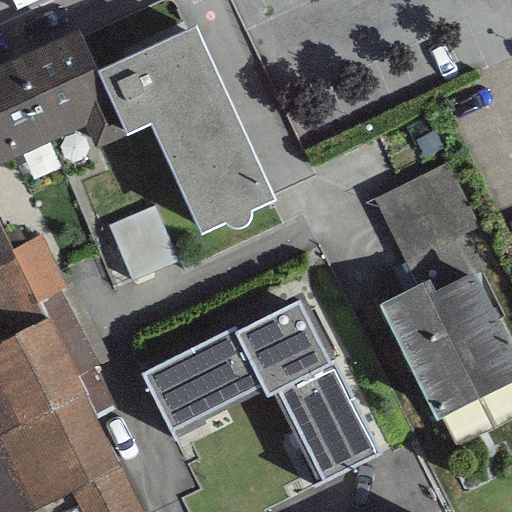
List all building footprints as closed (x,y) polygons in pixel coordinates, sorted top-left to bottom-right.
[(194,22),(95,67),(125,133),(149,121),(199,228),(224,216),(232,222),(241,221),(248,215),(249,205),(273,193),(194,22)] [(9,61),(45,139),(84,122),(95,146),(125,133),(95,67),(78,30),(9,61)] [(0,160),(45,139),(9,61),(0,65),(0,160)] [(447,161),(374,196),(415,282),(428,276),(433,286),(474,266),(477,272),(493,265),(474,226),(477,225),(447,161)] [(161,215),(116,233),(139,291),(184,272),(161,215)] [(0,226),(0,261),(14,255),(10,246),(0,226)] [(40,234),(10,246),(14,255),(35,302),(40,299),(62,288),(66,284),(40,234)] [(47,315),(40,299),(35,302),(14,255),(0,261),(0,320),(7,335),(47,315)] [(511,342),(477,272),(474,266),(433,286),(428,276),(415,282),(379,299),(436,415),(511,377),(511,342)] [(7,335),(0,337),(0,511),(25,511),(70,488),(81,511),(143,511),(94,413),(113,405),(93,367),(98,365),(62,288),(40,299),(47,315),(7,335)] [(234,323),(140,369),(168,426),(261,381),(265,390),(273,386),(318,479),(379,450),(334,358),(330,360),(299,297),(236,327),(234,323)]
